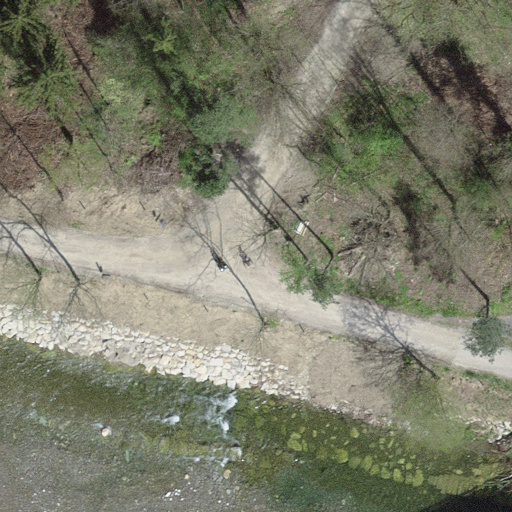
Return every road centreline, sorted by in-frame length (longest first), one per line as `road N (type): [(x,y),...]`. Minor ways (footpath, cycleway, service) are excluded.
road 1 (track): [(511,363),(196,267),(0,229)]
road 2 (track): [(196,267),(356,0)]
